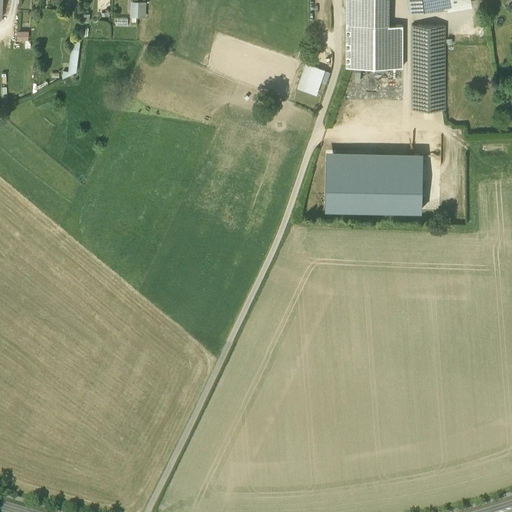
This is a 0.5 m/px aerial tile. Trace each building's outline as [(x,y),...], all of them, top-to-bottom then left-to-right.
[(388,0),(345,0),(346,25),(388,25),(388,0)] [(407,0),(409,11),(424,10),(422,0),(407,0)] [(436,0),(422,0),(424,10),(438,9),(436,0)] [(470,0),(436,0),(438,9),(447,8),(447,10),(471,6),(470,0)] [(144,4),(130,3),(130,18),(143,19),(144,4)] [(388,25),(346,25),(345,66),(402,67),(402,25),(388,25)] [(444,25),(411,25),(411,110),(444,110),(444,25)] [(28,32),(17,32),(17,40),(28,41),(28,32)] [(76,71),(79,43),(72,41),(71,51),(69,70),(64,71),(64,77),(76,71)] [(325,69),(305,62),(296,88),(316,95),(325,69)] [(421,151),(325,149),(324,208),(420,210),(421,151)]
